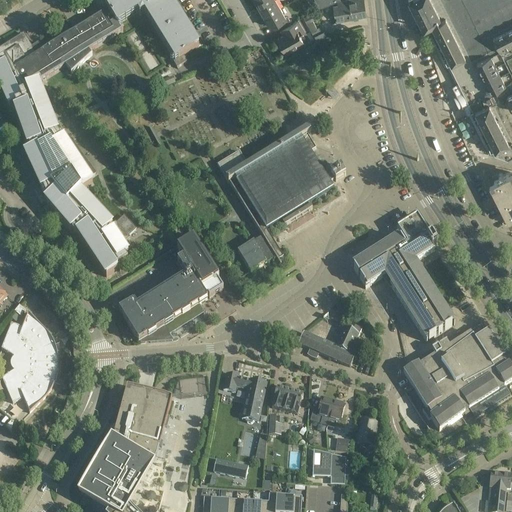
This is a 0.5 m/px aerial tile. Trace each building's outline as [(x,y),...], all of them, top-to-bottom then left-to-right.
[(145,13),(176,62),(184,57),(199,48),(194,40),(191,42),(185,32),(188,30),(179,16),(176,17),(170,7),(173,6),(168,0),(109,0),(103,4),(107,9),(117,25),(118,24),(137,12),(140,16),(145,13)] [(271,0),(259,8),(264,17),(273,12),(280,8),(275,0),(271,0)] [(315,0),(317,4),(317,3),(320,9),(340,0),(315,0)] [(337,21),(367,15),(363,0),(349,0),(334,3),(337,21)] [(511,156),(511,0),(408,0),(422,29),(426,27),(446,66),(451,63),(466,93),(475,109),(471,111),(472,112),(470,113),(489,153),(492,152),(493,155),(507,160),(511,156)] [(273,12),(264,17),(267,23),(269,22),(271,26),(277,23),(280,29),(291,23),(288,17),(286,19),(280,8),(273,12)] [(101,11),(89,18),(91,22),(43,52),(38,44),(32,48),(24,35),(0,49),(0,90),(3,96),(4,96),(10,108),(15,105),(16,109),(15,110),(28,148),(29,148),(30,152),(25,154),(25,155),(21,157),(45,200),(45,201),(71,232),(76,228),(79,232),(77,233),(106,279),(118,271),(117,269),(128,262),(125,258),(128,256),(121,245),(130,239),(129,237),(136,230),(124,217),(117,224),(116,223),(112,227),(80,193),(81,192),(93,185),(89,180),(95,175),(67,137),(64,140),(44,97),(43,97),(38,85),(41,84),(40,82),(65,67),(71,74),(71,75),(92,56),(91,56),(89,52),(116,35),(123,31),(123,30),(121,32),(117,25),(107,9),(102,12),(101,11)] [(307,25),(321,18),(318,11),(304,18),(307,25)] [(301,36),(305,33),(299,21),(281,31),(284,36),(278,39),(286,51),(304,41),(301,36)] [(325,32),(322,33),(314,37),(317,43),(328,38),(325,32)] [(187,63),(184,57),(176,62),(173,64),(177,69),(187,63)] [(145,96),(175,84),(173,78),(143,91),(145,96)] [(141,90),(133,94),(136,101),(144,98),(141,90)] [(285,227),(313,210),(310,205),(334,190),(330,183),(335,180),(337,182),(346,176),(341,167),(331,173),(332,175),(327,179),(311,153),(317,149),(308,135),(311,133),(309,128),(248,166),(240,152),(218,166),(229,184),(230,184),(262,236),(267,232),(283,223),(285,227)] [(511,171),(490,183),(510,223),(511,221),(511,171)] [(434,249),(437,247),(419,218),(418,219),(417,218),(398,230),(402,236),(352,268),(366,290),(385,278),(427,343),(456,326),(452,319),(416,264),(435,251),(434,249)] [(239,254),(251,274),(276,259),(263,238),(239,254)] [(182,256),(181,257),(207,298),(209,297),(210,299),(224,290),(218,280),(220,279),(195,239),(178,250),(182,256)] [(187,279),(158,297),(174,322),(173,322),(165,327),(170,335),(174,333),(204,314),(199,306),(208,301),(207,298),(181,257),(180,257),(183,262),(178,265),(187,279)] [(174,322),(158,297),(124,318),(139,343),(148,338),(151,343),(174,342),(165,327),(174,322)] [(15,312),(21,317),(26,311),(20,306),(15,312)] [(473,418),(474,420),(510,397),(509,396),(511,393),(511,369),(510,367),(511,366),(509,362),(506,359),(505,359),(489,334),(493,332),(488,324),(485,326),(472,306),(452,319),(456,326),(444,333),(427,343),(432,352),(434,355),(411,370),(408,371),(404,374),(414,389),(427,410),(423,412),(423,413),(424,413),(424,414),(425,416),(426,417),(427,418),(428,420),(428,421),(429,422),(432,420),(440,432),(444,437),(466,423),(473,418)] [(351,313),(345,310),(342,317),(348,320),(351,313)] [(58,376),(59,363),(57,350),(52,339),(44,328),(29,313),(23,328),(12,324),(2,349),(17,358),(17,361),(14,361),(14,367),(17,367),(17,370),(3,379),(13,404),(24,399),(30,414),(45,399),(53,388),(58,376)] [(360,336),(363,329),(356,326),(353,332),(345,328),(336,348),(356,357),(359,352),(353,349),(359,336),(360,336)] [(311,359),(313,359),(314,360),(316,360),(318,360),(321,355),(351,368),(356,357),(336,348),(304,333),(299,345),(311,350),(308,356),(309,357),(311,359)] [(254,422),(259,423),(268,384),(251,380),(251,382),(239,379),(239,378),(227,375),(224,391),(236,394),(237,387),(249,390),(242,420),(247,421),(248,424),(252,425),(254,422)] [(304,394),(287,389),(278,387),(272,408),(281,410),(298,415),(304,394)] [(168,417),(172,401),(128,389),(115,440),(82,496),(110,511),(131,511),(129,510),(132,507),(130,505),(157,457),(160,448),(162,449),(164,443),(161,442),(165,428),(168,429),(170,418),(168,417)] [(323,399),(320,410),(315,409),(311,423),(327,428),(334,403),(323,399)] [(344,433),(348,418),(343,417),(346,406),(334,403),(327,428),(334,430),(334,429),(344,433)] [(276,418),(269,417),(268,437),(281,438),(282,426),(275,426),(276,418)] [(355,443),(375,448),(380,423),(360,419),(355,443)] [(6,427),(12,433),(18,427),(12,421),(6,427)] [(307,440),(311,447),(316,443),(312,437),(307,440)] [(349,442),(337,440),(335,453),(347,455),(349,442)] [(255,460),(265,462),(266,454),(257,452),(255,460)] [(313,471),(312,479),(333,480),(346,480),(346,478),(350,478),(350,471),(346,471),(346,460),(322,454),(321,471),(313,471)] [(246,480),(248,469),(216,461),(213,473),(246,480)] [(266,480),(275,481),(276,469),(266,468),(266,480)] [(492,503),(490,511),(504,511),(506,491),(510,491),(511,476),(491,474),(488,502),(492,503)] [(187,488),(186,485),(182,484),(180,486),(179,489),(181,492),(184,493),(187,491),(187,488)] [(153,494),(149,493),(147,495),(146,498),(148,501),(151,501),(154,500),(154,496),(153,494)] [(284,511),(286,497),(269,496),(269,504),(268,511),(284,511)] [(301,511),(302,498),(286,497),(284,511),(301,511)] [(377,510),(378,498),(371,497),(370,509),(370,511),(375,511),(376,509),(377,510)] [(220,511),(221,500),(204,499),(202,511),(220,511)] [(236,511),(237,501),(221,500),(220,511),(236,511)] [(237,501),(236,511),(252,511),(253,503),(237,501)] [(268,511),(269,504),(253,503),(252,511),(268,511)]
